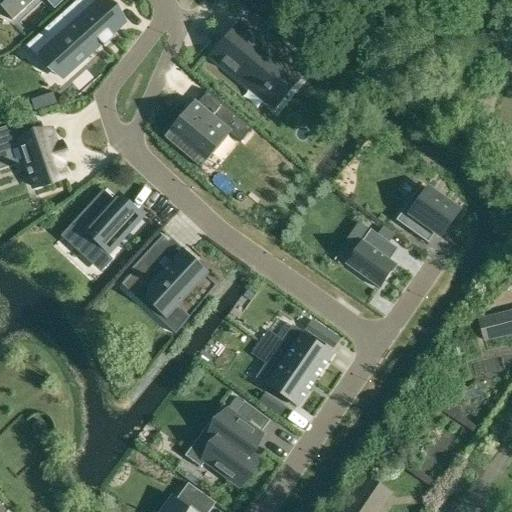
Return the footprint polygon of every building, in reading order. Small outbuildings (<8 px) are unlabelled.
[(0,0),(0,4),(5,9),(13,18),(12,20),(13,21),(16,18),(20,14),(35,0),(0,0)] [(104,0),(100,0),(98,3),(90,10),(80,0),(77,0),(77,1),(38,35),(39,36),(63,64),(71,57),(77,65),(101,44),(104,47),(115,38),(112,34),(125,23),(110,6),(105,1),(104,0)] [(250,87),(257,79),(266,87),(264,89),(269,93),(271,91),(281,100),(300,78),(293,72),(293,71),(239,26),(213,57),(240,80),(241,79),(250,87)] [(176,30),(168,56),(193,64),(202,38),(176,30)] [(207,92),(197,104),(194,102),(164,137),(165,138),(174,128),(209,157),(207,158),(209,159),(229,135),(240,144),(252,129),(207,92)] [(31,100),(35,112),(57,105),(53,93),(31,100)] [(29,176),(30,176),(34,188),(67,177),(61,161),(63,160),(58,145),(56,146),(51,130),(40,134),(35,119),(0,130),(0,141),(5,140),(9,152),(21,148),(29,171),(28,172),(29,176)] [(410,213),(412,215),(404,225),(402,224),(402,225),(428,243),(428,242),(427,241),(434,231),(436,232),(442,224),(447,228),(459,212),(421,186),(409,202),(415,206),(410,213)] [(117,198),(115,201),(103,190),(84,211),(87,214),(65,238),(91,261),(102,250),(108,255),(105,258),(106,259),(145,217),(144,216),(140,221),(134,215),(135,214),(117,198)] [(390,261),(398,249),(370,230),(362,241),(353,253),(362,259),(353,270),(380,289),(397,265),(390,261)] [(133,273),(134,274),(134,273),(158,295),(151,303),(167,318),(174,310),(178,306),(206,275),(190,260),(191,258),(183,251),(168,267),(150,250),(131,271),(133,273)] [(511,310),(479,319),(484,341),(511,334),(511,310)] [(268,333),(261,343),(314,382),(332,355),(300,333),(290,348),(268,333)] [(314,382),(261,343),(253,354),(275,369),(265,384),(269,387),(297,406),(314,382)] [(286,408),(265,393),(257,404),(279,419),(286,408)] [(242,401),(232,394),(222,408),(216,403),(202,422),(210,428),(192,452),(227,479),(245,454),(235,447),(249,428),(232,415),(242,401)] [(343,511),(377,511),(383,505),(371,497),(379,485),(368,477),(343,511)] [(0,511),(14,511),(0,496),(0,511)] [(193,511),(191,510),(177,499),(177,500),(173,497),(171,496),(159,511),(193,511)]
